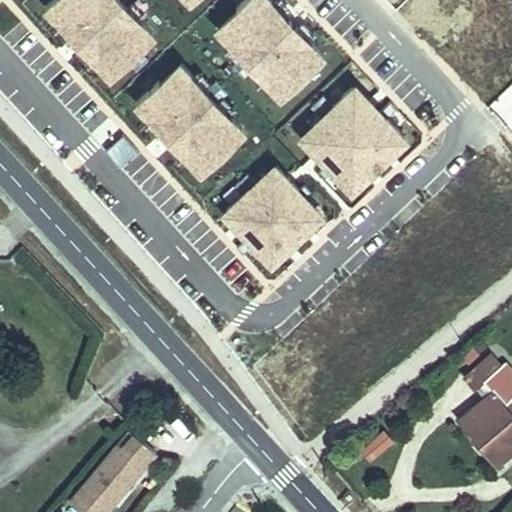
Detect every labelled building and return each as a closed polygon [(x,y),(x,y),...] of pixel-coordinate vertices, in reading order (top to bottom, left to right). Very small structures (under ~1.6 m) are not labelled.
[(97,58),(96,59),(97,60),(111,74),(127,59),(136,69),(148,58),(136,45),(152,30),(141,18),(140,17),(139,18),(127,6),(121,0),(50,0),(45,5),(59,19),(60,21),(61,20),(73,33),(85,45),(97,58)] [(147,13),(134,0),(132,0),(127,6),(139,18),(140,17),(141,18),(147,13)] [(309,40),(296,26),(285,14),(273,1),(274,1),(273,0),(243,0),(238,6),(240,8),(218,29),(229,41),(230,41),(231,40),(243,54),(237,60),(232,64),(244,76),(248,72),(255,66),(267,79),(266,80),(267,81),(279,93),(300,73),(302,75),(325,54),(311,39),(310,39),(309,40)] [(283,0),(273,0),(274,1),(273,1),(285,14),(291,8),(283,0)] [(60,21),(59,19),(53,25),(67,39),(73,33),(61,20),(60,21)] [(303,20),(296,26),(309,40),(310,39),(311,39),(316,34),(303,20)] [(224,46),(237,60),(243,54),(231,40),(230,41),(229,41),(224,46)] [(97,58),(85,45),(78,51),(91,65),(97,60),(96,59),(97,58)] [(164,129),(175,141),(188,154),(187,155),(188,156),(202,170),(224,149),(221,147),(243,127),(231,114),(230,114),(217,101),(224,95),(228,91),(217,79),(212,83),(206,89),(193,76),(194,75),(193,74),(182,62),(160,83),(158,81),(136,101),(150,116),(151,117),(152,116),(164,129)] [(255,66),(248,72),(261,86),(267,81),(266,80),(267,79),(255,66)] [(206,89),(212,83),(199,69),(193,74),(194,75),(193,76),(206,89)] [(377,113),(353,87),(334,105),(323,93),(311,105),(325,119),(304,139),(326,163),(319,169),(325,176),(335,167),(355,188),(381,164),(378,161),(404,135),(387,117),(397,107),(391,100),(377,113)] [(237,109),(224,95),(217,101),(230,114),(231,114),(237,109)] [(151,117),(150,116),(144,121),(157,135),(164,129),(152,116),(151,117)] [(119,166),(138,149),(124,133),(105,150),(119,166)] [(188,154),(175,141),(169,147),(182,161),(188,156),(187,155),(188,154)] [(304,183),(299,188),(278,166),(258,185),(245,172),(234,183),(243,193),(226,209),(249,234),(237,246),(243,252),(252,244),(268,261),(294,237),(297,240),(320,217),(302,198),(311,190),(304,183)] [(389,301),(465,232),(444,209),(368,278),(389,301)] [(473,346),(479,353),(488,345),(482,338),(473,346)] [(463,355),(469,362),(480,353),(479,353),(473,346),(463,355)] [(466,372),(485,395),(493,389),(484,378),(499,365),(489,353),(466,372)] [(483,441),(500,461),(511,451),(511,408),(506,401),(511,396),(511,369),(504,360),(499,365),(484,378),(493,389),(485,395),(457,419),(479,444),(483,441)] [(362,449),(371,459),(393,440),(385,429),(362,449)] [(84,511),(105,511),(156,451),(134,433),(122,447),(116,442),(69,499),(84,511)] [(479,444),(496,465),(500,461),(483,441),(479,444)]
